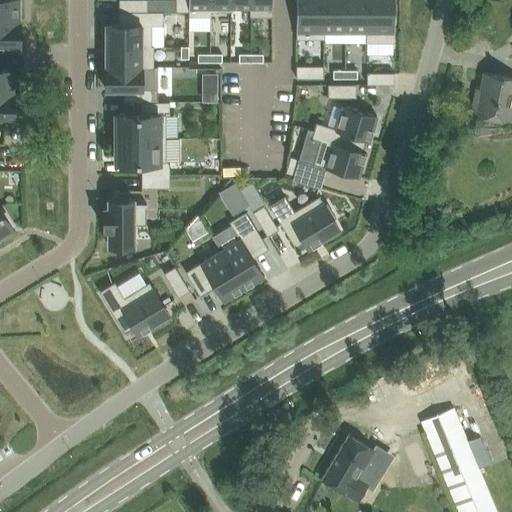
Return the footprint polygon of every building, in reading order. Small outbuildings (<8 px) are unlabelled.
[(0,0),(0,20),(20,20),(19,0),(0,0)] [(119,0),(119,11),(147,11),(147,0),(119,0)] [(176,0),(176,11),(189,11),(188,0),(176,0)] [(188,0),(189,11),(189,16),(189,31),(210,31),(210,16),(211,16),(211,11),(210,11),(210,0),(188,0)] [(210,0),(210,11),(211,11),(232,11),(232,9),(232,7),(231,7),(230,0),(210,0)] [(250,14),(250,16),(272,16),(272,7),(273,7),(272,0),(251,0),(251,7),(250,7),(250,14)] [(296,0),(296,31),(296,32),(296,38),(303,38),(325,38),(325,36),(325,32),(324,32),(324,28),(323,0),(296,0)] [(323,0),(324,28),(324,32),(325,32),(325,38),(325,42),(346,42),(346,32),(345,0),(323,0)] [(345,0),(346,32),(366,32),(367,32),(367,0),(345,0)] [(366,32),(366,42),(367,42),(367,54),(393,54),(393,42),(394,42),(394,35),(394,32),(395,32),(394,0),(367,0),(367,32),(366,32)] [(106,23),(106,46),(152,46),(154,46),(164,46),(164,25),(163,25),(163,24),(163,11),(147,11),(119,11),(119,23),(106,23)] [(0,20),(0,44),(12,44),(20,44),(20,32),(20,20),(0,20)] [(106,46),(106,66),(142,66),(142,67),(144,67),(154,67),(154,66),(154,46),(152,46),(106,46)] [(181,46),(181,58),(189,58),(189,48),(189,46),(181,46)] [(198,54),(198,62),(210,62),(210,54),(198,54)] [(222,54),(210,54),(210,62),(222,62),(222,54)] [(239,54),(239,62),(251,62),(251,54),(239,54)] [(251,54),(251,62),(263,62),(263,54),(251,54)] [(324,78),(324,65),(296,65),(296,78),(324,78)] [(106,66),(106,89),(122,89),(124,89),(124,90),(124,101),(138,101),(142,101),(152,101),(158,101),(158,67),(154,66),(154,67),(144,67),(142,67),(142,66),(106,66)] [(0,92),(13,93),(13,92),(12,92),(12,84),(12,69),(0,69),(0,92)] [(345,70),(333,70),(333,78),(345,78),(345,70)] [(345,70),(345,78),(357,78),(357,70),(345,70)] [(394,72),(367,72),(367,84),(395,84),(394,72)] [(511,77),(485,72),(479,97),(474,96),(471,113),(511,121),(511,77)] [(204,75),(204,102),(219,102),(219,75),(204,75)] [(356,84),(328,84),(328,97),(356,97),(356,84)] [(0,92),(0,117),(9,117),(13,117),(13,110),(13,93),(0,92)] [(116,114),(116,138),(166,138),(166,136),(178,136),(178,115),(166,115),(168,115),(170,114),(170,101),(166,101),(158,101),(152,101),(142,101),(142,102),(142,108),(142,114),(119,114),(116,114)] [(316,122),(312,138),(319,140),(321,140),(333,144),(333,143),(338,144),(343,131),(367,138),(367,139),(369,140),(370,140),(374,124),(377,115),(369,113),(343,105),(337,128),(316,122)] [(299,158),(292,179),(319,187),(325,167),(327,167),(359,177),(359,176),(366,152),(364,151),(367,139),(367,138),(343,131),(338,144),(333,143),(333,144),(321,140),(312,138),(314,130),(308,128),(299,158)] [(116,138),(116,162),(120,162),(142,162),(142,174),(170,174),(170,161),(166,161),(166,138),(116,138)] [(182,138),(166,138),(166,161),(170,161),(182,161),(182,138)] [(142,186),(142,187),(166,187),(170,187),(170,174),(142,174),(142,186)] [(235,182),(219,192),(227,206),(243,196),(235,182)] [(104,207),(104,227),(108,227),(108,245),(119,245),(119,248),(133,248),(133,245),(134,245),(134,236),(134,225),(134,224),(145,224),(145,212),(145,206),(147,206),(147,203),(134,203),(134,199),(127,199),(127,190),(118,190),(110,190),(110,197),(110,199),(108,199),(108,204),(108,207),(104,207)] [(285,196),(270,205),(280,222),(295,247),(304,241),(308,248),(333,233),(340,229),(335,221),(333,218),(336,217),(328,203),(325,205),(319,196),(294,211),(285,196)] [(268,235),(279,229),(264,205),(253,211),(268,235)] [(0,238),(12,231),(10,229),(13,227),(0,206),(0,238)] [(232,225),(213,236),(221,250),(244,288),(264,275),(254,257),(250,252),(264,244),(265,243),(251,219),(246,211),(230,221),(232,225)] [(221,250),(186,271),(188,275),(201,296),(215,287),(223,300),(244,288),(221,250)] [(175,266),(164,273),(179,297),(190,290),(175,266)] [(100,291),(104,298),(125,333),(134,328),(138,334),(163,320),(170,315),(166,309),(153,288),(149,282),(146,284),(139,272),(117,286),(115,282),(100,291)] [(459,511),(498,511),(479,467),(468,441),(454,406),(421,420),(459,511)] [(357,500),(368,482),(359,477),(376,450),(349,433),(321,478),(344,492),(357,500)] [(480,436),(468,441),(479,467),(491,462),(480,436)]
